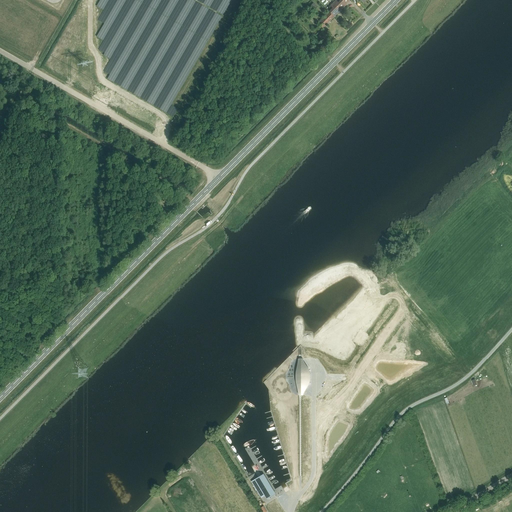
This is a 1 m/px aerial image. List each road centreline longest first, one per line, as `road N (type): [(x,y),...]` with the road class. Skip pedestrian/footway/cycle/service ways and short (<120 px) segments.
road 1 (track): [(0,439),(418,15)]
road 2 (secondary): [(0,397),(395,0)]
road 3 (unclassified): [(321,511),(404,410),(460,381),(511,328)]
road 4 (track): [(182,193),(19,99)]
road 5 (track): [(142,229),(77,240),(0,287)]
